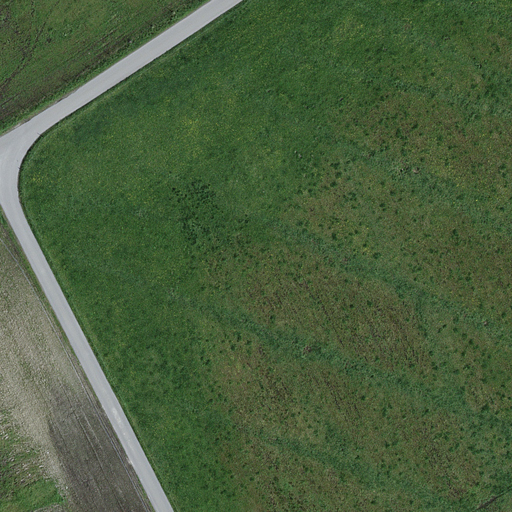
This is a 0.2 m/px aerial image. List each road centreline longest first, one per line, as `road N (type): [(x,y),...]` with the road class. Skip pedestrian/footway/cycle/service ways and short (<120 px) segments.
road 1 (unclassified): [(164,511),(0,181)]
road 2 (unclassified): [(227,0),(0,151)]
